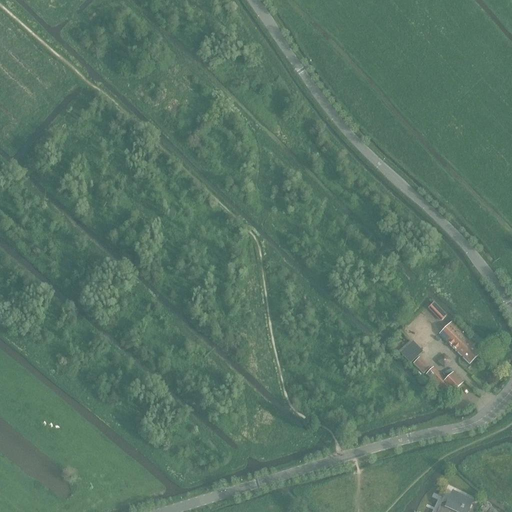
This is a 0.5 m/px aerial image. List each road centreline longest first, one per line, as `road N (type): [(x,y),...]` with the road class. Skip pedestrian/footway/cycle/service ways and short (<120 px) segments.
road 1 (tertiary): [(511,311),(455,236),(346,132),(250,0)]
road 2 (tertiary): [(166,511),(461,428),(511,389)]
